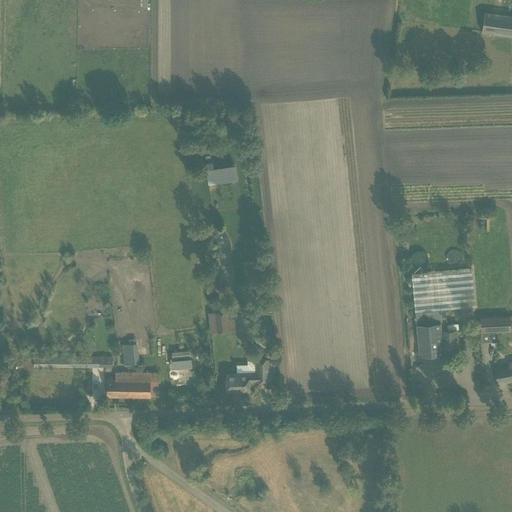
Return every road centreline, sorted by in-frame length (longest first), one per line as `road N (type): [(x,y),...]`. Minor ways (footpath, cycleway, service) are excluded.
road 1 (unclassified): [(127,412),(511,398)]
road 2 (unclassified): [(0,417),(127,412)]
